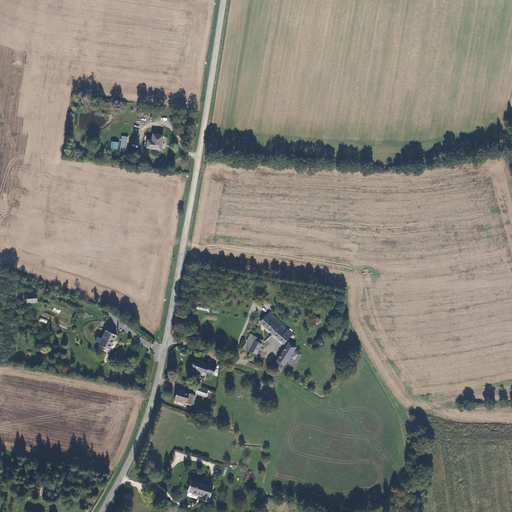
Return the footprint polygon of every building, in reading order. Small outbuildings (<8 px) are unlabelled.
[(149,150),(160,151),(161,149),(166,149),(167,138),(162,137),(162,135),(152,134),(151,141),(146,140),(145,148),(149,148),(149,150)] [(126,152),(128,137),(121,136),(120,151),(126,152)] [(111,141),(110,149),(118,150),(119,142),(111,141)] [(39,299),(39,291),(29,292),(29,300),(39,299)] [(258,321),(286,347),(296,336),(268,310),(258,321)] [(117,334),(107,329),(100,343),(101,343),(98,348),(110,353),(112,349),(111,348),(110,348),(114,338),(115,339),(117,334)] [(252,334),(244,347),(250,350),(258,337),(252,334)] [(261,339),(258,337),(250,350),(256,354),(262,343),(260,342),(261,339)] [(276,365),(281,369),(296,350),(290,344),(275,362),(277,363),(276,365)] [(202,359),(196,357),(195,360),(194,360),(192,365),(193,366),(191,371),(197,373),(198,372),(202,373),(202,372),(206,374),(207,373),(213,376),(217,367),(201,360),(202,359)] [(281,387),(265,382),(260,404),(275,408),(281,387)] [(196,393),(205,396),(207,390),(198,387),(196,393)] [(173,399),(189,404),(192,395),(188,393),(188,394),(184,393),(181,392),(181,391),(176,389),(173,399)] [(188,483),(211,490),(213,487),(190,479),(188,483)] [(207,502),(211,490),(188,483),(186,490),(201,495),(200,499),(207,502)]
